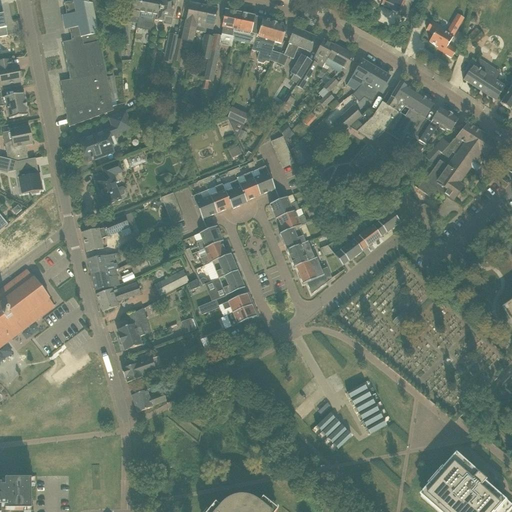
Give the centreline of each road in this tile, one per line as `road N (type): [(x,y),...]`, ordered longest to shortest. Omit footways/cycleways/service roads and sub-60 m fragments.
road 1 (residential): [(69,228),(28,0)]
road 2 (tertiary): [(511,135),(323,23)]
road 3 (residential): [(123,413),(69,228)]
road 4 (residential): [(300,319),(391,242),(434,255),(444,249)]
road 5 (residential): [(227,220),(269,323),(289,329),(300,319)]
